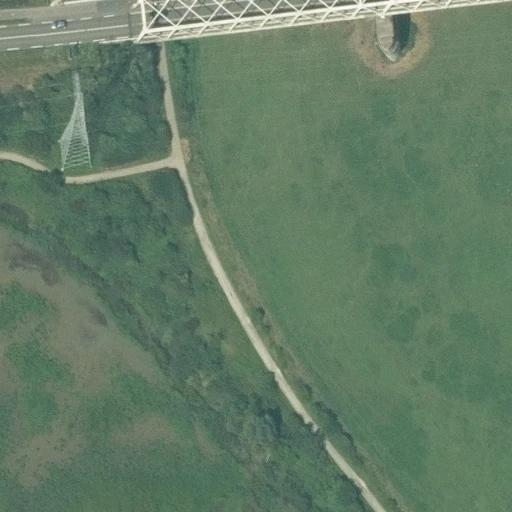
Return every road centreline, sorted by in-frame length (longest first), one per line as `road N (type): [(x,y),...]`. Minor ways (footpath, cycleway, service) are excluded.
road 1 (track): [(179,161),(201,233),(242,314),(381,511)]
road 2 (primary): [(137,22),(348,0)]
road 3 (primary): [(137,22),(0,38)]
